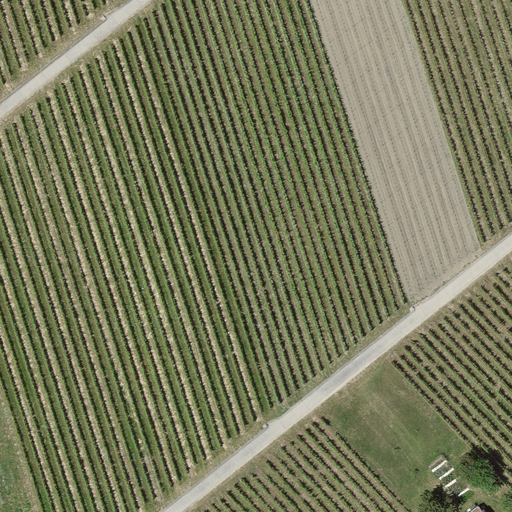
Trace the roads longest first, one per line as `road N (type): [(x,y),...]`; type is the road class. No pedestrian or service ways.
road 1 (track): [(511,242),(174,511)]
road 2 (track): [(0,102),(129,0)]
